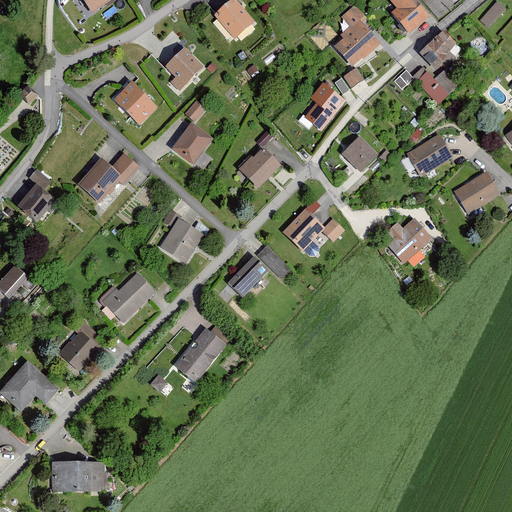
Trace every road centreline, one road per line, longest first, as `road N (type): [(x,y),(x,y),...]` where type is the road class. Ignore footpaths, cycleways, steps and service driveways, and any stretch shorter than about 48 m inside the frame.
road 1 (residential): [(478,0),(355,107),(312,166),(237,242)]
road 2 (residential): [(237,242),(0,481)]
road 3 (residential): [(48,84),(63,87),(237,242)]
road 4 (residential): [(180,0),(112,43),(47,67)]
road 5 (residential): [(48,84),(47,129),(0,192)]
